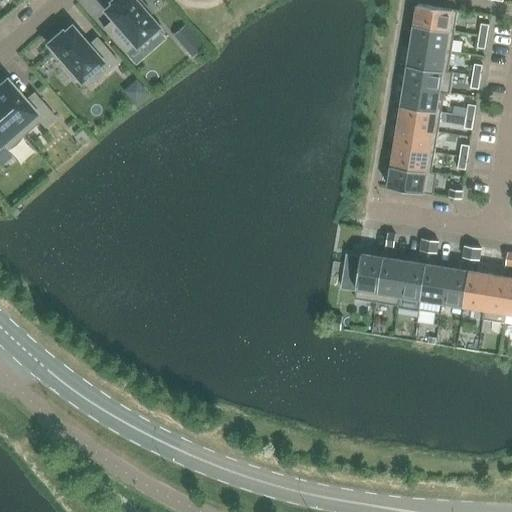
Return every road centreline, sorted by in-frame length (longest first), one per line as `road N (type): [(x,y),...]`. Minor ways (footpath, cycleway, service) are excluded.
road 1 (tertiary): [(389,509),(273,486),(164,444),(56,377),(0,328)]
road 2 (residential): [(374,205),(511,230)]
